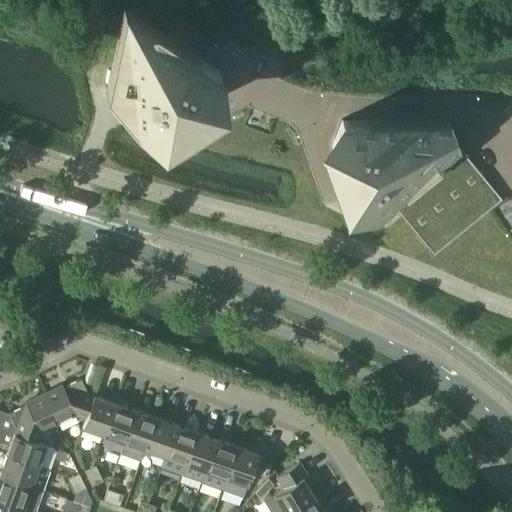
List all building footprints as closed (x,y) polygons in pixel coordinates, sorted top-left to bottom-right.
[(220,69),(125,8),(107,89),(133,96),(136,120),(164,125),(211,96),(220,69)] [(459,145),(449,117),(342,118),(332,147),(350,196),(376,210),(396,196),(411,214),(441,249),(489,209),(503,198),(459,145)] [(86,417),(94,394),(88,392),(81,377),(63,386),(62,383),(44,392),(58,422),(76,413),(85,417),(86,417)] [(37,441),(37,440),(40,431),(58,422),(44,392),(26,401),(27,403),(9,412),(16,427),(14,432),(14,433),(37,441)] [(85,417),(82,425),(104,433),(115,401),(94,394),(86,417),(85,417)] [(124,440),(135,409),(115,401),(104,433),(124,440)] [(135,409),(124,440),(120,451),(140,458),(143,453),(156,416),(135,409)] [(149,455),(151,450),(165,454),(176,423),(156,416),(143,453),(149,455)] [(165,454),(161,466),(181,473),(196,430),(176,423),(165,454)] [(196,430),(181,473),(202,480),(217,437),(196,430)] [(46,443),(37,440),(37,441),(14,433),(7,453),(38,464),(46,443)] [(217,437),(202,480),(222,487),(237,445),(217,437)] [(264,477),(273,452),(259,447),(257,452),(237,445),(222,487),(243,495),(247,483),(251,472),(264,477)] [(0,472),(0,473),(42,489),(50,468),(38,464),(7,453),(0,472)] [(276,475),(284,487),(264,499),(271,511),(286,511),(314,495),(303,477),(307,474),(299,461),(276,475)] [(92,466),(85,470),(88,477),(99,472),(95,465),(92,466)] [(79,472),(72,476),(68,478),(72,485),(83,480),(79,472)] [(92,485),(103,480),(99,472),(88,477),(92,485)] [(0,496),(35,509),(42,489),(0,473),(0,496)] [(268,477),(261,484),(267,490),(274,482),(268,477)] [(76,493),(86,488),(83,480),(72,485),(76,493)] [(107,488),(103,500),(111,502),(115,491),(107,488)] [(119,505),(123,494),(115,491),(111,502),(119,505)] [(324,511),(314,495),(286,511),(324,511)] [(0,511),(34,511),(35,509),(0,496),(0,511)] [(88,511),(90,507),(66,499),(62,510),(67,511),(88,511)] [(138,511),(144,511),(148,503),(140,500),(136,511),(138,511)] [(148,503),(144,511),(153,511),(156,505),(148,503)]
